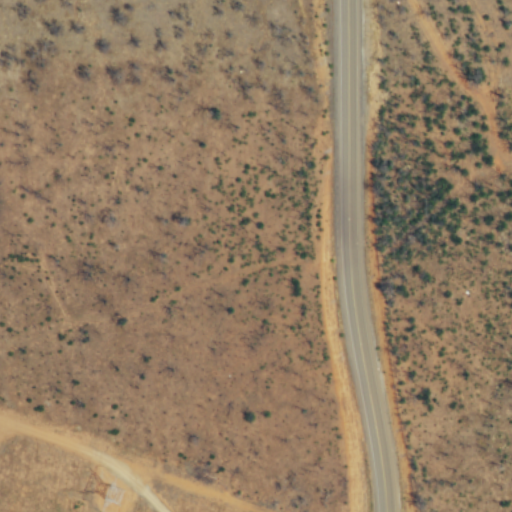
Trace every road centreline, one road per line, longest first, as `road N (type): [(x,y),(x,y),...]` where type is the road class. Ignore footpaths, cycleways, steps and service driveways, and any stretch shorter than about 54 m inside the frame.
road 1 (residential): [(385,511),(351,277),(347,0)]
road 2 (track): [(269,511),(131,464)]
